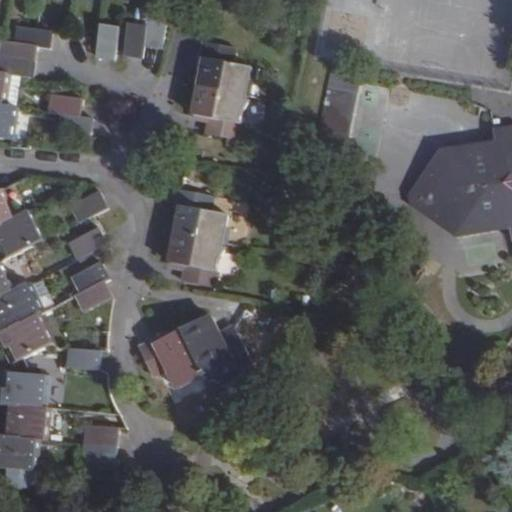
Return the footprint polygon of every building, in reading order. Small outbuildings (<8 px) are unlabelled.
[(166,49),(170,18),(152,15),(150,27),(147,46),(166,49)] [(132,25),(128,56),(146,59),(147,46),(150,27),(137,25),(132,25)] [(105,26),(103,40),(101,57),(119,60),(119,55),(123,29),(105,26)] [(20,44),(41,48),(53,49),(56,34),(39,31),(22,29),(20,44)] [(20,44),(6,42),(4,58),(38,63),(41,48),(20,44)] [(238,49),(206,43),(203,60),(208,61),(203,88),(250,96),(254,68),(235,64),(238,49)] [(4,58),(1,73),(13,75),(36,79),(38,63),(4,58)] [(365,66),(333,61),(318,139),(315,154),(347,160),(353,131),(365,66)] [(1,73),(0,73),(0,106),(8,107),(13,75),(1,73)] [(241,140),(250,96),(203,88),(197,117),(212,119),(210,135),(241,140)] [(65,116),(83,119),(86,101),(55,97),(52,114),(65,116)] [(8,107),(0,106),(0,138),(16,141),(21,109),(8,107)] [(62,134),(92,139),(95,121),(83,119),(65,116),(62,134)] [(511,122),(495,125),(497,142),(439,150),(407,193),(409,205),(458,235),(511,227),(511,228),(511,185),(507,183),(511,175),(511,122)] [(0,228),(19,219),(5,190),(0,192),(0,228)] [(214,197),(183,190),(180,207),(184,208),(179,236),(225,244),(230,215),(211,211),(214,197)] [(74,207),(82,223),(96,217),(111,209),(103,192),(74,207)] [(19,219),(0,228),(0,243),(8,261),(49,240),(34,211),(19,219)] [(81,261),(111,246),(102,228),(72,244),(81,261)] [(225,244),(179,236),(174,264),(189,267),(186,281),(217,287),(225,244)] [(0,300),(18,292),(3,264),(0,265),(0,300)] [(85,294),(109,282),(114,280),(106,264),(77,277),(85,294)] [(87,312),(117,297),(109,282),(85,294),(80,297),(87,312)] [(18,292),(0,300),(0,315),(8,333),(43,316),(48,313),(33,284),(18,292)] [(43,316),(8,333),(4,335),(18,363),(28,358),(57,344),(43,316)] [(254,362),(237,326),(223,333),(216,318),(186,332),(208,375),(236,361),(240,369),(254,362)] [(208,375),(186,332),(160,346),(158,341),(143,348),(167,396),(208,375)] [(104,352),(72,349),(71,368),(103,371),(104,352)] [(52,377),(31,375),(9,374),(6,406),(10,407),(50,409),(52,377)] [(53,410),(50,409),(10,407),(7,438),(43,441),(50,442),(53,410)] [(88,445),(120,448),(121,429),(90,426),(88,445)] [(43,441),(7,438),(0,437),(0,469),(40,473),(43,441)] [(86,463),(118,467),(120,448),(88,445),(86,463)] [(40,473),(17,471),(16,482),(20,487),(34,488),(39,485),(40,473)]
